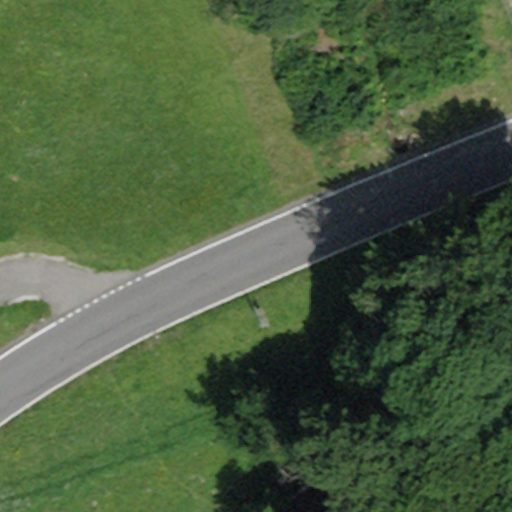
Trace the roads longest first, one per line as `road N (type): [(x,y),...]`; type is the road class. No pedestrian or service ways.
road 1 (tertiary): [(0,394),(126,315),(239,258),(511,149)]
road 2 (track): [(0,285),(45,280),(91,293),(126,315)]
